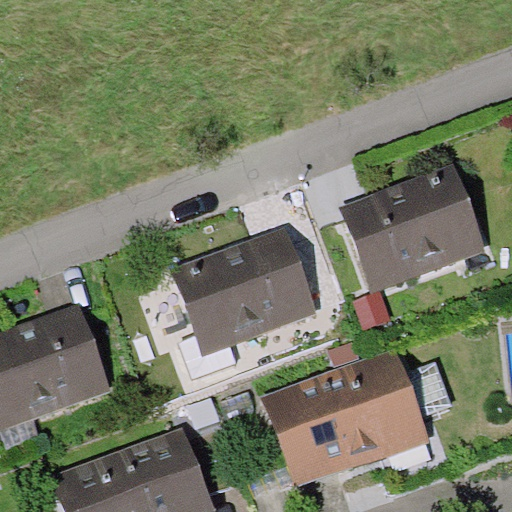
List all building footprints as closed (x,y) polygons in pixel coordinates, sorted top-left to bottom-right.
[(462,178),(344,222),(374,301),(359,306),(371,338),(397,328),(389,305),(496,265),(462,178)] [(284,241),(170,284),(194,345),(177,352),(192,393),(242,374),(235,355),(315,325),(284,241)] [(79,320),(0,345),(0,464),(2,469),(52,453),(43,424),(106,403),(79,320)] [(389,358),(260,405),(295,500),(424,453),(418,434),(458,420),(438,365),(397,380),(389,358)] [(210,511),(183,440),(47,492),(54,511),(210,511)]
